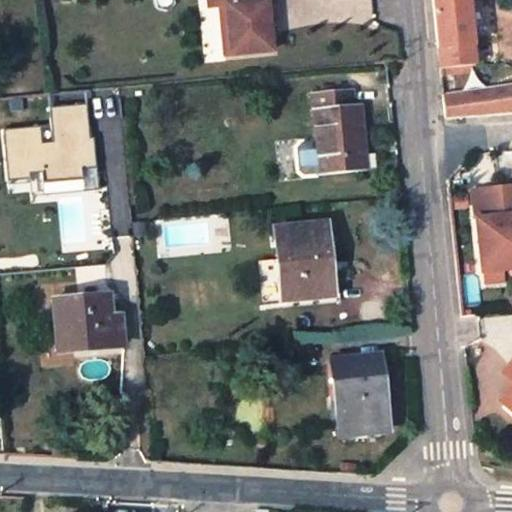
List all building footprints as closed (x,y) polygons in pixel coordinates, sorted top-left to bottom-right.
[(270,0),(206,0),(207,7),(218,6),(223,56),(269,52),(267,31),(263,32),(263,22),(267,21),(265,2),(270,2),(270,0)] [(473,64),(466,0),(432,0),(439,68),(473,64)] [(511,86),(442,96),(445,118),(511,112),(511,86)] [(350,89),(309,94),(318,175),(366,170),(359,104),(352,105),(350,89)] [(40,127),(4,131),(9,180),(32,179),(30,172),(44,172),(47,182),(84,178),(82,166),(96,167),(94,139),(88,138),(86,106),(52,106),(55,142),(41,144),(40,127)] [(511,185),(471,190),(479,272),(498,270),(511,268),(511,185)] [(327,272),(321,224),(274,229),(282,300),(343,295),(341,271),(327,272)] [(499,281),(498,270),(479,272),(480,283),(499,281)] [(109,316),(107,296),(52,301),(57,353),(122,346),(119,315),(109,316)] [(384,432),(376,360),(331,365),(339,437),(384,432)] [(511,361),(510,363),(511,364),(511,387),(502,400),(511,408),(511,361)]
